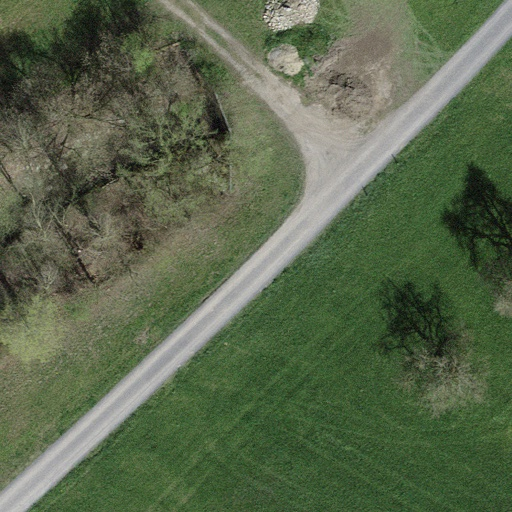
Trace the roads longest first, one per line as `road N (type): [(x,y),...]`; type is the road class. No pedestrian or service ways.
road 1 (track): [(14,511),(357,182),(511,18)]
road 2 (track): [(163,0),(286,94),(357,182)]
